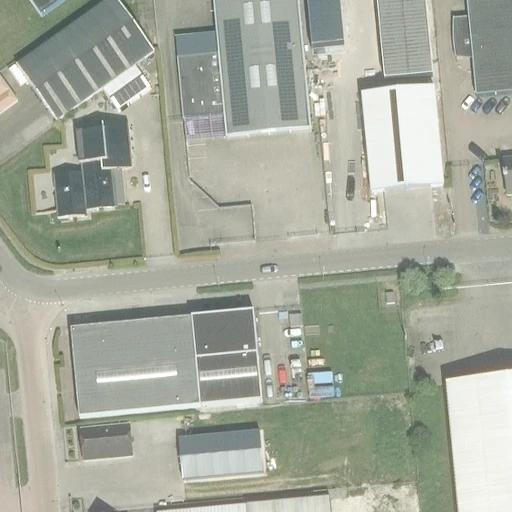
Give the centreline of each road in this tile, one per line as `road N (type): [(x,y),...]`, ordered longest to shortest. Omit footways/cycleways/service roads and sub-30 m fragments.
road 1 (unclassified): [(25,286),(54,291),(511,247)]
road 2 (unclassified): [(47,511),(25,286)]
